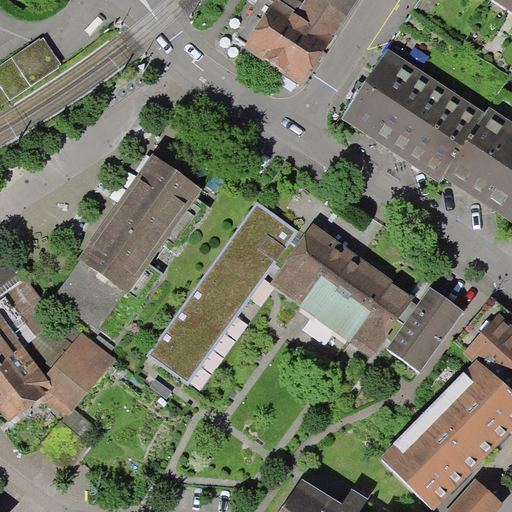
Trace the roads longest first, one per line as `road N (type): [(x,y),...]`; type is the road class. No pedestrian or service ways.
road 1 (residential): [(191,64),(9,193),(0,208)]
road 2 (residential): [(496,258),(295,127)]
road 3 (residential): [(382,0),(295,127)]
road 4 (residential): [(295,127),(191,64)]
